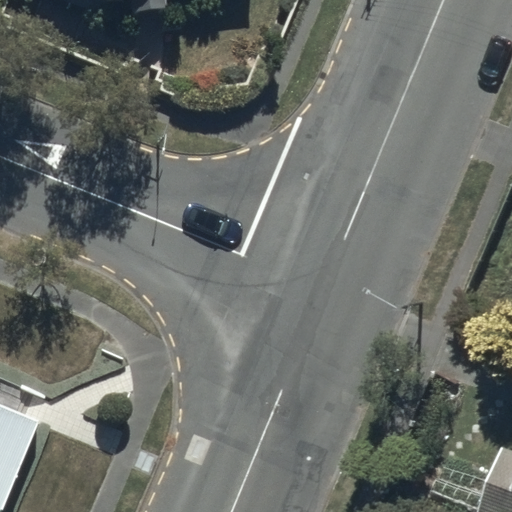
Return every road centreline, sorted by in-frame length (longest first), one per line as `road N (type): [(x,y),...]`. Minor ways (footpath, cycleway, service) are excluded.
road 1 (tertiary): [(0,156),(322,290)]
road 2 (tertiary): [(322,290),(444,0)]
road 3 (tertiary): [(231,511),(322,290)]
